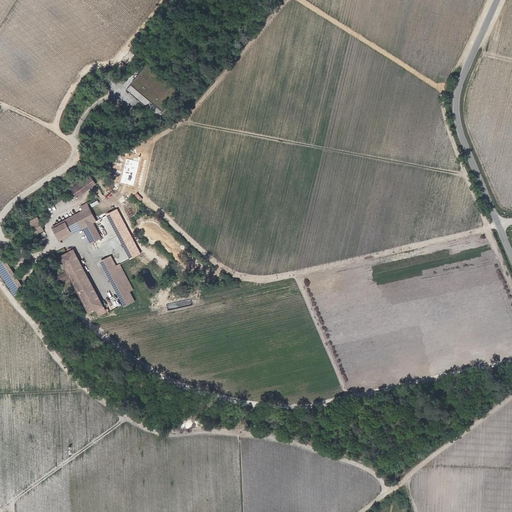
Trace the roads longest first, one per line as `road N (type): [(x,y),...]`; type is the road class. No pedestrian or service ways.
road 1 (track): [(284,0),(184,122),(131,156),(135,190),(225,270),(252,279),(498,224)]
road 2 (track): [(0,230),(79,316),(155,373),(248,403),(323,405),(511,361)]
road 3 (track): [(0,279),(60,361),(126,417),(171,435),(292,441),(363,467),(385,493)]
road 4 (track): [(465,174),(184,122)]
road 5 (unclassified): [(498,224),(456,112),(461,79),(495,0)]
road 6 (track): [(443,91),(465,174),(511,287)]
road 7 (track): [(511,209),(497,195),(463,106),(481,52),(511,59)]
road 8 (track): [(457,96),(301,0)]
road 9 (track): [(161,0),(120,57),(82,73),(57,131)]
road 10 (track): [(414,511),(402,481),(511,396)]
road 11 (track): [(0,510),(126,417)]
road 12 (track): [(295,274),(349,399)]
road 13 (track): [(57,131),(77,155),(11,203),(0,223)]
